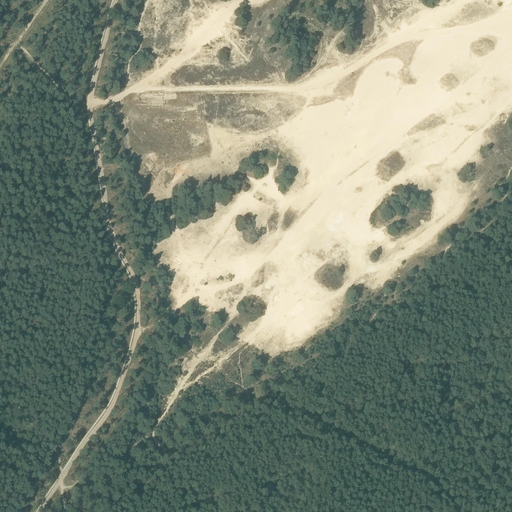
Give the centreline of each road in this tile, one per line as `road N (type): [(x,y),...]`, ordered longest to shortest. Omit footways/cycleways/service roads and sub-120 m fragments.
road 1 (track): [(511,39),(310,213),(196,360),(152,433)]
road 2 (track): [(86,104),(55,88),(20,44),(45,0)]
